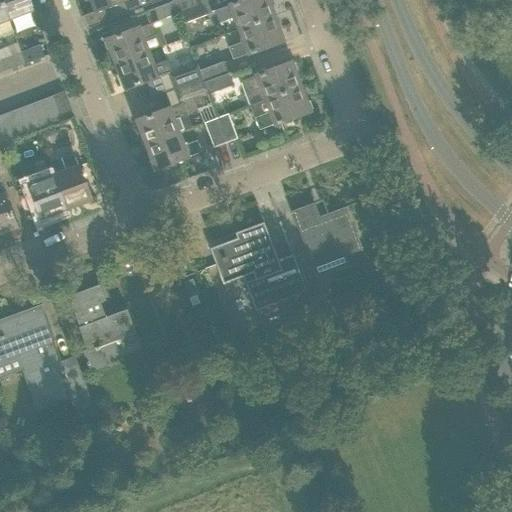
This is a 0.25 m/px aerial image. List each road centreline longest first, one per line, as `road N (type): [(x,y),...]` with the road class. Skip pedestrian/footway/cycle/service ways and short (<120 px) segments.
road 1 (tertiary): [(372,0),(421,113),(477,193),(511,221)]
road 2 (unclassified): [(140,222),(338,152),(352,126)]
road 3 (residential): [(140,222),(53,0)]
road 4 (tertiary): [(511,168),(444,100),(395,0)]
road 5 (unclassified): [(0,274),(140,222)]
road 6 (residential): [(352,126),(308,0)]
